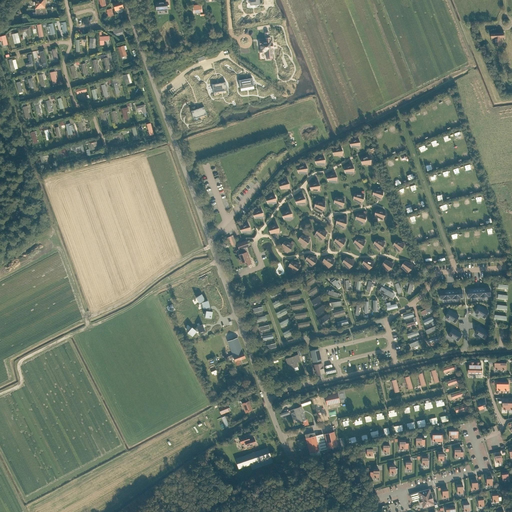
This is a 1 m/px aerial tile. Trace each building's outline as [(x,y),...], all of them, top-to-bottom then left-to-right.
[(35,0),(35,2),(33,2),(33,6),(35,6),(35,9),(47,9),(47,3),(50,3),(49,0),(35,0)] [(116,3),(111,4),(112,7),(114,7),(115,11),(116,11),(117,13),(118,13),(122,12),(123,11),(123,9),(121,1),(116,2),(116,3)] [(166,10),(166,2),(156,3),(157,10),(166,10)] [(193,13),(202,13),(201,5),(193,5),(193,13)] [(29,27),(22,28),(23,32),(26,31),(27,37),(31,36),(29,27)] [(504,32),(491,33),(491,39),(492,38),(492,40),(494,42),(496,42),(496,45),(499,45),(499,37),(504,37),(504,32)] [(266,41),(259,42),(260,52),(264,52),(266,52),(266,58),(272,58),(272,48),(273,48),(273,44),(271,44),(271,41),(270,41),(270,38),(265,38),(266,41)] [(123,46),(118,48),(121,57),(126,56),(123,46)] [(31,55),(28,55),(29,63),(25,64),(26,67),(33,65),(31,55)] [(253,85),(252,78),(239,80),(240,88),(253,85)] [(227,89),(225,82),(212,85),(213,92),(227,89)] [(145,105),(137,107),(138,111),(142,110),(143,114),(147,113),(145,105)] [(206,114),(204,107),(191,111),(193,118),(206,114)] [(121,133),(113,135),(114,139),(118,138),(119,142),(123,141),(121,133)] [(356,138),(350,140),(351,144),(351,147),(357,147),(357,145),(359,145),(359,142),(358,140),(357,140),(356,138)] [(95,140),(88,142),(90,151),(94,151),(92,145),(96,144),(95,140)] [(83,144),(75,146),(76,150),(80,149),(81,153),(85,153),(83,144)] [(338,147),(332,149),(333,152),(334,155),(340,156),(340,154),(342,153),(342,151),(341,148),(340,148),(339,147),(339,146),(338,147)] [(67,148),(59,150),(60,154),(64,153),(65,158),(69,157),(67,148)] [(47,154),(40,155),(42,165),(46,164),(44,158),(48,158),(47,154)] [(320,155),(315,158),(316,161),(316,164),(322,164),(322,162),(324,162),(324,159),(323,157),(322,155),(321,155),(320,155)] [(368,155),(361,158),(362,161),(362,164),(368,165),(368,164),(368,162),(370,162),(370,160),(369,157),(368,155)] [(303,164),(297,166),(298,170),(298,173),(304,173),(304,171),(306,171),(306,168),(305,166),(304,164),(303,164)] [(350,164),(344,166),(345,170),(345,173),(351,173),(351,171),(353,171),(353,168),(352,166),(351,164),(350,164)] [(332,173),(327,175),(328,178),(328,182),(334,182),(334,180),(336,180),(336,177),(335,174),(335,175),(334,173),(333,172),(332,173)] [(285,180),(279,183),(280,186),(281,189),(287,189),(287,187),(289,186),(288,184),(287,181),(286,181),(285,180),(285,179),(285,180)] [(315,181),(310,184),(311,187),(311,190),(317,190),(317,188),(319,188),(319,186),(318,183),(317,183),(316,181),(315,181)] [(374,193),(372,196),(378,199),(378,198),(379,197),(381,198),(382,195),(382,192),(381,192),(381,190),(374,189),(374,193)] [(354,197),(353,200),(359,202),(360,201),(362,201),(363,199),(363,196),(362,196),(362,194),(355,193),(354,197)] [(272,194),(266,197),(267,200),(267,203),(273,203),(274,203),(273,203),(274,201),(276,201),(275,198),(274,196),(273,196),(272,194)] [(300,195),(295,198),(296,201),(297,204),(303,204),(303,202),(305,202),(304,199),(303,196),(303,197),(301,195),(300,195)] [(335,200),(334,204),(339,206),(340,205),(342,205),(343,203),(343,200),(343,198),(335,197),(335,200)] [(316,204),(314,207),(320,210),(321,209),(323,209),(324,207),(324,204),(323,204),(323,202),(322,201),(316,201),(316,204)] [(259,208),(253,212),(254,215),(255,218),(261,218),(261,217),(261,215),(263,215),(262,212),(261,210),(260,210),(259,208)] [(287,210),(282,213),(283,216),(284,219),(290,218),(290,216),(292,216),(291,213),(290,211),(289,211),(288,209),(287,210)] [(376,213),(375,216),(380,219),(381,217),(383,218),(384,215),(384,213),(384,212),(383,210),(384,210),(376,210),(376,213)] [(357,217),(355,220),(361,223),(361,222),(362,221),(364,222),(365,219),(365,216),(364,216),(364,214),(363,214),(357,214),(357,217)] [(337,221),(336,224),(341,227),(342,225),(344,226),(345,223),(346,221),(345,221),(345,219),(345,218),(344,218),(338,218),(337,221)] [(246,223),(240,226),(241,229),(241,233),(247,232),(247,230),(250,230),(249,227),(248,224),(247,225),(246,223)] [(274,224),(269,227),(270,230),(270,233),(276,233),(276,231),(278,230),(278,228),(277,225),(276,226),(275,224),(274,224)] [(317,232),(315,234),(319,239),(320,238),(321,237),(323,238),(324,236),(326,234),(325,234),(325,232),(326,231),(319,229),(317,232)] [(300,238),(298,240),(302,245),(303,245),(302,245),(304,243),(306,245),(307,243),(308,240),(308,238),(309,238),(302,235),(300,238)] [(336,239),(334,242),(338,246),(339,245),(341,246),(343,244),(344,242),(343,241),(344,239),(337,236),(336,239)] [(355,241),(353,243),(358,248),(358,247),(359,246),(361,247),(362,245),(364,243),(363,243),(364,241),(364,240),(357,238),(355,241)] [(375,242),(373,245),(377,249),(378,249),(377,249),(379,247),(381,249),(382,247),(383,244),(383,242),(377,239),(375,242)] [(395,243),(393,246),(397,250),(398,249),(400,250),(402,248),(403,246),(402,245),(403,243),(396,240),(395,243)] [(246,241),(237,244),(239,249),(237,250),(240,258),(238,258),(240,264),(246,262),(247,265),(251,264),(245,247),(248,246),(246,241)] [(283,244),(281,247),(285,251),(287,250),(288,251),(290,249),(291,246),(291,244),(290,243),(285,241),(283,244)] [(307,258),(305,260),(309,265),(310,264),(311,263),(313,264),(314,262),(315,260),(315,258),(316,257),(309,255),(307,258)] [(325,259),(322,262),(327,266),(328,265),(330,266),(332,264),(333,262),(332,261),(333,259),(326,256),(325,259)] [(344,260),(342,263),(346,267),(348,266),(349,267),(351,265),(352,263),(352,262),(352,260),(346,257),(344,260)] [(364,262),(362,264),(366,269),(366,268),(367,267),(369,269),(371,266),(372,264),(371,264),(372,262),(365,259),(364,262)] [(384,263),(381,266),(386,270),(387,269),(389,270),(391,268),(392,265),(391,265),(392,263),(385,260),(384,263)] [(290,264),(288,267),(293,271),(294,270),(296,271),(297,269),(299,266),(298,266),(299,264),(292,261),(290,264)] [(403,264),(401,267),(405,271),(407,270),(408,271),(410,269),(411,267),(411,266),(411,264),(405,261),(403,264)] [(316,280),(313,276),(304,283),(306,287),(316,280)] [(336,281),(335,280),(331,283),(334,286),(335,285),(338,289),(341,287),(338,283),(339,282),(338,280),(336,281)] [(319,289),(316,285),(307,292),(310,296),(319,289)] [(392,299),(395,294),(381,287),(379,291),(392,299)] [(490,288),(468,289),(468,297),(471,297),(478,297),(478,296),(481,296),(481,297),(488,296),(490,296),(490,288)] [(463,289),(441,291),(441,299),(443,299),(451,299),(451,298),(453,298),(453,299),(461,298),(463,298),(463,289)] [(202,294),(196,297),(199,303),(201,302),(202,302),(201,303),(203,309),(205,308),(206,311),(205,317),(211,318),(213,312),(209,311),(208,307),(210,307),(208,300),(204,301),(204,300),(205,300),(202,294)] [(324,299),(321,295),(310,301),(313,306),(324,299)] [(283,303),(281,299),(272,303),(274,307),(283,303)] [(326,309),(323,305),(314,311),(317,315),(326,309)] [(479,306),(475,313),(484,318),(488,311),(479,306)] [(431,311),(430,307),(420,312),(422,315),(431,311)] [(287,313),(285,309),(275,313),(278,317),(287,313)] [(449,310),(445,317),(454,322),(458,315),(449,310)] [(329,319),(326,314),(317,320),(320,324),(329,319)] [(434,321),(432,317),(423,321),(425,325),(434,321)] [(290,323),(288,318),(279,323),(281,327),(290,323)] [(192,327),(187,332),(192,337),(197,331),(198,331),(199,333),(205,331),(203,324),(196,327),(197,328),(194,329),(192,327)] [(436,330),(435,326),(425,331),(427,334),(436,330)] [(479,326),(476,333),(485,339),(489,332),(479,326)] [(452,328),(448,335),(457,341),(461,334),(452,328)] [(294,333),(292,329),(282,333),(284,337),(294,333)] [(240,360),(245,358),(237,338),(227,341),(232,354),(229,355),(230,358),(233,357),(236,365),(241,363),(240,360)] [(312,350),(315,362),(320,361),(318,349),(312,350)] [(297,355),(286,359),(288,364),(287,365),(288,369),(297,366),(296,362),(299,361),(297,355)] [(456,369),(455,365),(443,368),(444,373),(456,369)] [(460,382),(459,378),(447,382),(448,386),(460,382)] [(465,395),(463,391),(451,395),(453,399),(465,395)] [(327,405),(340,402),(338,392),(325,395),(327,405)] [(484,398),(476,401),(478,406),(479,406),(480,410),(484,409),(483,407),(487,405),(484,398)] [(242,399),(238,400),(239,404),(242,403),(245,412),(252,409),(249,400),(243,402),(242,399)] [(221,414),(230,411),(228,404),(218,407),(221,414)] [(469,409),(467,404),(455,408),(457,412),(469,409)] [(307,425),(305,420),(306,419),(301,406),(293,409),(297,418),(296,419),(297,422),(303,420),(304,426),(307,425)] [(448,429),(448,438),(450,438),(451,438),(457,438),(457,440),(458,440),(458,429),(448,429)] [(334,432),(324,434),(328,449),(338,446),(334,432)] [(310,433),(305,435),(306,438),(309,453),(310,458),(321,455),(319,450),(326,449),(323,434),(311,437),(310,433)] [(432,433),(432,441),(442,441),(442,444),(442,433),(432,433)] [(246,436),(239,438),(241,443),(245,442),(246,447),(256,444),(254,437),(249,439),(248,435),(246,436)] [(416,436),(416,445),(418,445),(419,445),(424,445),(424,447),(424,448),(424,438),(421,438),(421,436),(416,436)] [(399,440),(399,449),(402,449),(403,449),(408,449),(408,451),(408,442),(405,442),(405,440),(399,440)] [(267,447),(235,458),(238,469),(250,465),(252,469),(273,462),(267,447)] [(460,448),(454,448),(454,456),(456,456),(456,457),(457,457),(457,456),(463,456),(463,451),(461,451),(461,449),(460,449),(460,448)] [(370,478),(375,478),(376,478),(378,478),(378,481),(379,470),(377,470),(377,469),(373,469),(373,471),(370,471),(370,478)] [(431,496),(430,492),(429,489),(411,494),(413,502),(419,500),(431,496)] [(434,491),(430,492),(431,496),(419,500),(420,504),(421,503),(423,508),(434,504),(435,508),(438,507),(437,500),(435,496),(436,496),(434,491)] [(496,493),(492,494),(492,502),(498,502),(498,504),(498,501),(501,501),(501,497),(498,497),(497,494),(496,494),(496,493)]
